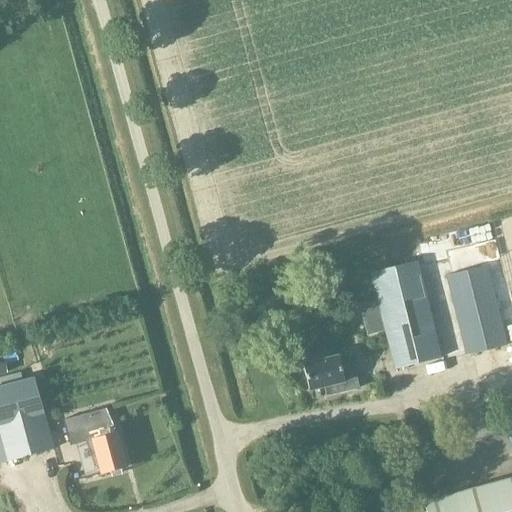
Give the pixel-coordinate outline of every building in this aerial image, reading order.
[(394,368),(440,357),(416,261),(370,272),(394,368)] [(485,266),(446,276),(465,356),(505,346),(485,266)] [(357,387),(353,372),(349,356),(337,356),(301,364),(307,390),(323,386),(325,395),(357,387)] [(33,375),(0,381),(0,464),(5,463),(4,459),(37,452),(35,443),(46,440),(33,375)] [(104,408),(62,419),(68,445),(90,439),(99,473),(125,467),(115,432),(114,432),(104,408)] [(405,446),(414,444),(411,434),(402,437),(405,446)] [(511,511),(511,475),(423,501),(425,511),(511,511)]
